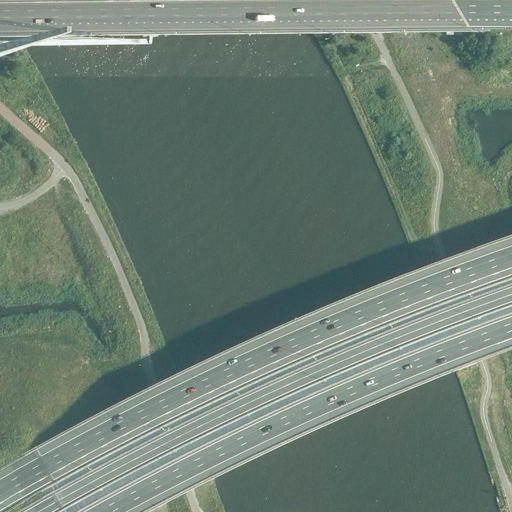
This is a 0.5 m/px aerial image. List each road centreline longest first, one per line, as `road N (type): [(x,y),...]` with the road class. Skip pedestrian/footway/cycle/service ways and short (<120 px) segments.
road 1 (motorway): [(511,261),(274,355),(0,495)]
road 2 (motorway): [(37,511),(295,383),(511,296)]
road 3 (motorway): [(0,18),(511,12)]
road 4 (motorway): [(107,511),(328,401),(511,328)]
road 5 (unclassified): [(196,511),(150,381),(139,322),(101,228),(65,167)]
road 6 (unknown): [(191,432),(205,433),(435,324)]
